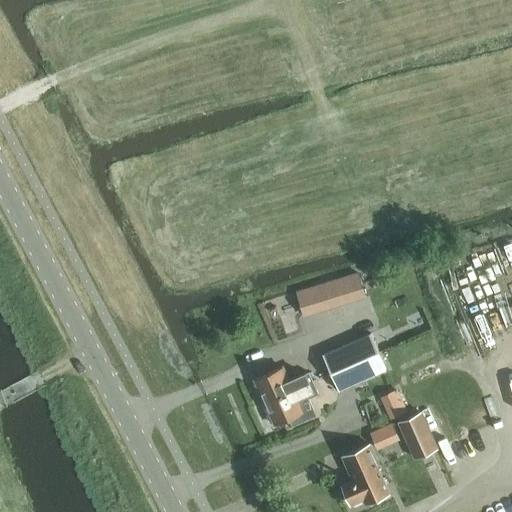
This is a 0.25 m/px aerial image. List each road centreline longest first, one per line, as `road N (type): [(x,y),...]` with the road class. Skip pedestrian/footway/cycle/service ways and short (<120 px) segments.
road 1 (tertiary): [(170,511),(0,182)]
road 2 (track): [(265,0),(51,79),(0,109)]
